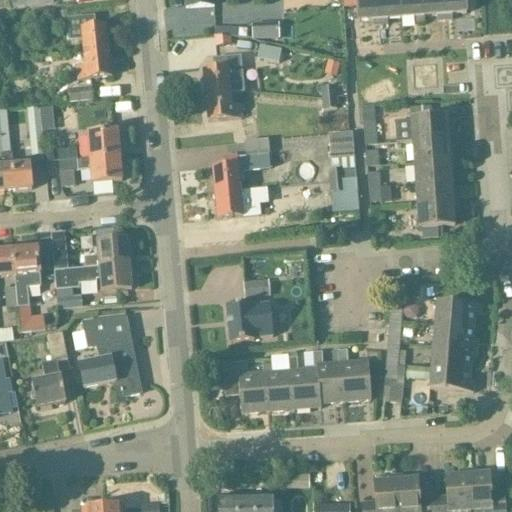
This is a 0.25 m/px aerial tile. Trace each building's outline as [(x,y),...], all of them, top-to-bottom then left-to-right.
[(52,0),(11,0),(13,10),(53,5),(52,0)] [(186,0),(187,8),(214,7),(213,0),(186,0)] [(373,29),(381,28),(378,0),(356,0),(359,24),(373,23),(373,29)] [(378,0),(381,28),(388,28),(388,22),(402,21),(400,0),(378,0)] [(423,19),(421,0),(400,0),(402,21),(417,20),(417,25),(425,25),(425,19),(423,19)] [(442,0),(421,0),(423,19),(425,19),(439,18),(439,24),(445,23),(442,0)] [(442,0),(445,23),(452,23),(452,16),(466,15),(464,0),(442,0)] [(82,56),(107,53),(105,27),(94,28),(93,18),(67,21),(69,43),(80,42),(82,56)] [(278,42),(278,30),(255,29),(255,41),(278,42)] [(214,38),(215,48),(231,47),(231,39),(214,38)] [(257,62),(279,66),(281,52),(260,48),(257,62)] [(3,65),(19,63),(18,51),(1,53),(3,65)] [(110,79),(107,53),(82,56),(83,67),(74,68),(76,83),(110,79)] [(204,71),(206,97),(230,95),(227,59),(212,60),(213,70),(204,71)] [(20,75),(19,63),(3,65),(4,76),(20,75)] [(328,63),(324,77),(336,80),(339,66),(328,63)] [(68,91),(70,105),(94,103),(92,88),(68,91)] [(322,101),(337,100),(336,89),(321,90),(322,101)] [(230,95),(206,97),(209,123),(243,120),(241,105),(231,106),(230,95)] [(338,112),(337,100),(322,101),(323,113),(338,112)] [(41,112),(28,113),(32,159),(45,158),(45,156),(41,112)] [(362,115),(364,141),(376,140),(375,114),(362,115)] [(411,122),(413,144),(454,141),(454,133),(448,134),(447,119),(411,122)] [(395,144),(407,143),(406,122),(394,122),(395,144)] [(86,135),(88,160),(119,157),(116,132),(86,135)] [(328,173),(330,185),(356,182),(353,135),(329,136),(331,173),(328,173)] [(1,158),(12,157),(10,138),(2,139),(0,138),(0,154),(0,158),(1,158)] [(454,141),(413,144),(414,165),(455,163),(455,162),(450,162),(449,148),(455,147),(454,141)] [(267,144),(245,147),(246,159),(268,157),(267,144)] [(59,163),(78,161),(77,151),(57,152),(59,163)] [(366,154),(367,170),(379,169),(377,153),(366,154)] [(53,155),(45,156),(45,158),(45,164),(53,163),(53,155)] [(1,167),(4,193),(31,190),(28,165),(13,166),(12,157),(1,158),(0,158),(1,167)] [(121,183),(119,157),(88,160),(78,161),(79,173),(90,172),(91,185),(121,183)] [(214,170),(216,195),(240,193),(238,174),(269,171),(268,157),(246,159),(236,160),(236,157),(223,158),(224,169),(214,170)] [(79,175),(79,173),(78,161),(59,163),(60,176),(73,175),(79,175)] [(455,163),(414,165),(416,187),(452,185),(451,170),(456,169),(455,163)] [(74,191),(73,175),(60,176),(61,192),(74,191)] [(369,190),(381,189),(380,175),(368,176),(369,190)] [(356,182),(330,185),(331,196),(332,215),(359,213),(356,182)] [(452,185),(416,187),(417,208),(458,206),(458,198),(453,199),(452,185)] [(382,205),(381,189),(369,190),(370,206),(382,205)] [(241,204),(240,193),(216,195),(219,220),(252,217),(250,203),(241,204)] [(458,206),(417,208),(418,231),(422,230),(423,240),(439,239),(438,229),(454,228),(453,213),(458,213),(458,206)] [(371,219),(372,235),(385,234),(384,218),(371,219)] [(53,258),(67,257),(65,235),(51,236),(53,258)] [(96,244),(99,270),(129,267),(126,241),(96,244)] [(37,249),(12,252),(14,277),(15,277),(16,291),(15,291),(17,310),(29,309),(27,290),(41,288),(37,249)] [(12,252),(0,253),(0,278),(14,277),(12,252)] [(267,263),(234,265),(237,297),(270,294),(267,263)] [(68,272),(55,274),(58,313),(83,310),(82,298),(73,299),(72,291),(80,291),(79,286),(100,285),(101,294),(131,290),(129,267),(99,270),(88,271),(68,272)] [(408,288),(394,287),(393,303),(407,304),(408,288)] [(15,291),(4,292),(6,311),(17,310),(15,291)] [(272,340),(269,303),(227,307),(230,344),(272,340)] [(434,326),(469,329),(470,315),(479,316),(480,307),(436,304),(434,326)] [(391,309),(390,322),(402,323),(403,310),(391,309)] [(127,320),(82,326),(87,352),(96,351),(99,364),(79,368),(83,391),(114,385),(118,401),(142,397),(127,320)] [(18,322),(20,336),(32,334),(30,321),(18,322)] [(402,323),(390,322),(388,344),(400,345),(402,323)] [(432,347),(475,350),(476,340),(468,340),(469,329),(434,326),(432,347)] [(60,379),(57,365),(68,363),(62,336),(46,339),(51,364),(42,365),(46,382),(33,384),(38,410),(67,404),(62,379),(60,379)] [(400,345),(388,344),(386,365),(403,366),(404,354),(399,353),(400,345)] [(432,347),(431,368),(465,371),(466,358),(475,359),(475,350),(432,347)] [(338,365),(340,365),(344,404),(370,401),(367,363),(348,364),(347,352),(337,353),(338,363),(338,365)] [(313,371),(315,371),(318,406),(319,406),(344,404),(340,365),(338,365),(323,366),(322,354),(312,355),(313,369),(313,371)] [(288,373),(290,373),(293,411),(318,409),(320,409),(319,406),(318,406),(315,371),(313,371),(298,372),(297,360),(287,361),(288,373)] [(263,375),(264,375),(267,413),(293,411),(290,373),(288,373),(273,374),(272,362),(262,363),(263,375)] [(225,400),(239,399),(241,415),(267,413),(264,375),(263,375),(247,377),(246,365),(237,366),(223,367),(223,368),(224,379),(225,393),(225,400)] [(403,366),(386,365),(384,403),(401,405),(404,366),(403,366)] [(0,367),(0,418),(10,416),(0,367)] [(465,371),(431,368),(429,390),(472,394),(473,384),(464,383),(465,371)] [(288,491),(309,491),(309,477),(289,477),(288,491)] [(489,477),(467,478),(470,511),(506,511),(504,494),(491,495),(489,477)] [(470,511),(467,478),(445,480),(447,499),(434,500),(434,511),(470,511)] [(396,483),(398,511),(434,511),(434,500),(420,501),(418,482),(396,483)] [(398,511),(396,483),(374,485),(375,504),(361,505),(361,511),(398,511)] [(218,511),(272,511),(272,497),(218,498),(218,511)]
